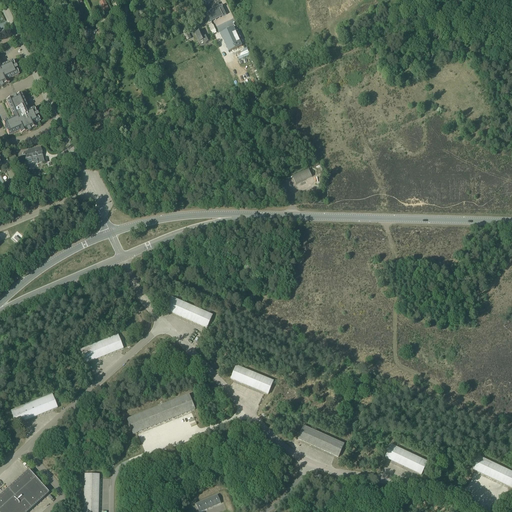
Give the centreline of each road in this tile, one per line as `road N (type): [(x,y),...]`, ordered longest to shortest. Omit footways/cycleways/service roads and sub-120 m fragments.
road 1 (track): [(326,22),(381,189),(398,362),(511,419)]
road 2 (unclassified): [(110,233),(1,0)]
road 3 (tertiary): [(511,222),(263,215)]
road 4 (tertiary): [(263,215),(196,214),(110,233)]
road 5 (tertiary): [(121,257),(202,226),(263,215)]
road 6 (tertiary): [(0,312),(121,257)]
road 7 (tertiary): [(110,233),(41,269),(0,303)]
